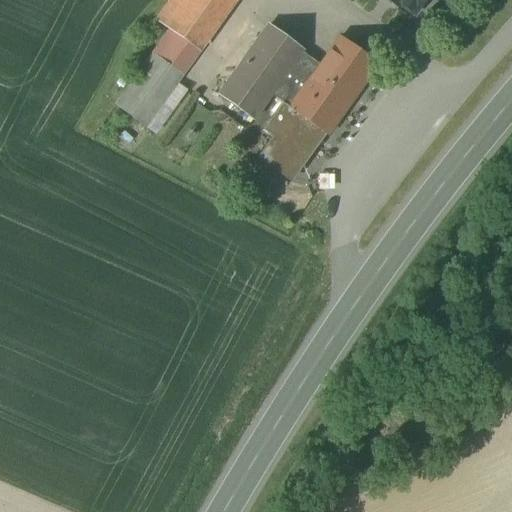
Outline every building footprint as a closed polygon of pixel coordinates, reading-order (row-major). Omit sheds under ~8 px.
[(171,0),(157,20),(199,51),(235,0),(171,0)] [(388,0),(397,6),(396,6),(398,7),(400,4),(414,15),(424,0),(388,0)] [(269,26),(219,97),(253,121),(271,96),(301,53),(303,51),(269,26)] [(320,67),(290,109),(324,134),(327,136),(377,66),(340,39),(320,67)] [(301,53),(271,96),(284,105),(266,131),(275,137),(260,159),(291,181),(324,134),(290,109),(320,67),(301,53)] [(154,56),(116,108),(144,127),(181,76),(154,56)]
